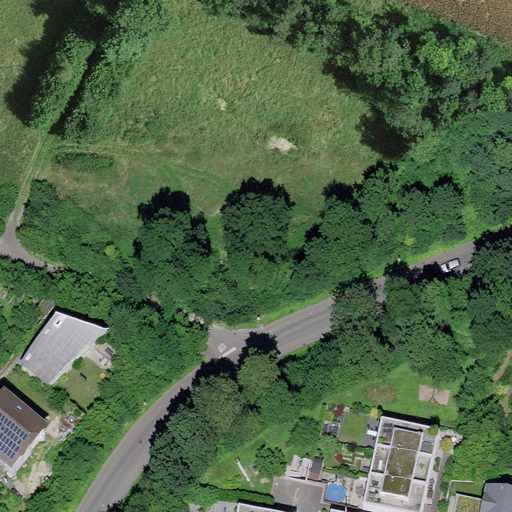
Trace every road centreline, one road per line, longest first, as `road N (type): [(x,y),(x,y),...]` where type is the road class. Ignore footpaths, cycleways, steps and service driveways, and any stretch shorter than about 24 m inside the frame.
road 1 (tertiary): [(239,355),(445,261),(511,240)]
road 2 (residential): [(239,355),(218,332),(186,317),(0,258)]
road 3 (tertiary): [(90,511),(163,417),(239,355)]
